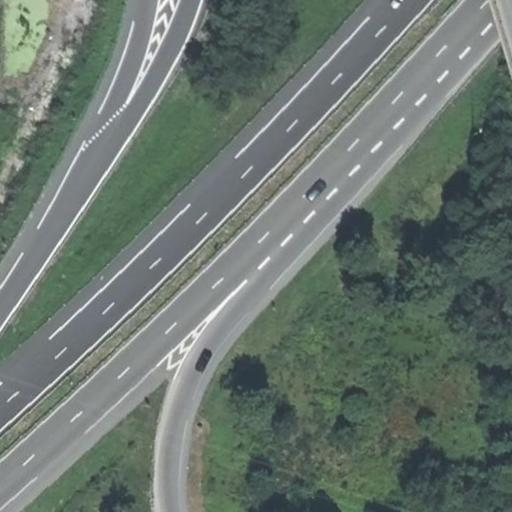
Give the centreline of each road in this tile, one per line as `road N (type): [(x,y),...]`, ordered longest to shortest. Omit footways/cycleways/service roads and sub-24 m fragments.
road 1 (trunk): [(411,0),(0,410)]
road 2 (trunk): [(239,260),(487,0)]
road 3 (trunk): [(0,487),(239,260)]
road 4 (trunk): [(172,511),(167,489),(182,392),(203,344),(233,307),(239,260)]
road 5 (trunk): [(117,127),(0,304)]
road 6 (trunk): [(189,0),(117,127)]
road 7 (trunk): [(145,0),(117,127)]
